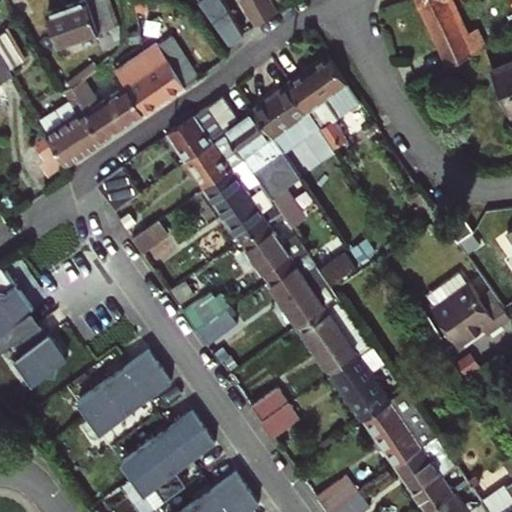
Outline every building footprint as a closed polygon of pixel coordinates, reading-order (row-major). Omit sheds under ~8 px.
[(105,0),(77,0),(48,10),(61,44),(115,25),(105,0)] [(275,0),(250,0),(262,20),(280,9),(275,0)] [(511,0),(421,0),(448,61),(473,51),(451,0),(511,0)] [(5,26),(0,28),(0,49),(4,56),(17,47),(5,26)] [(171,33),(119,67),(127,81),(146,111),(198,76),(171,33)] [(0,79),(13,71),(4,56),(0,49),(0,79)] [(332,53),(292,81),(336,145),(349,137),(336,118),(363,99),(332,53)] [(511,57),(493,65),(511,111),(511,57)] [(98,99),(82,76),(72,84),(86,107),(105,138),(146,111),(127,81),(98,99)] [(68,105),(42,121),(49,131),(86,107),(72,84),(61,91),(68,105)] [(170,131),(190,159),(230,131),(210,103),(170,131)] [(67,162),(105,138),(86,107),(49,131),(67,162)] [(190,159),(208,186),(234,167),(248,158),(230,131),(190,159)] [(265,183),(258,173),(248,158),(234,167),(251,193),(265,183)] [(124,160),(95,179),(114,207),(143,187),(124,160)] [(270,221),(251,193),(234,167),(208,186),(244,239),(270,221)] [(287,244),(301,234),(284,211),(270,221),(244,239),(270,277),(297,258),(287,244)] [(155,222),(134,237),(143,249),(163,234),(155,222)] [(297,258),(301,264),(313,255),(309,250),(297,258)] [(330,306),(301,264),(297,258),(270,277),(302,325),(330,306)] [(186,279),(173,288),(182,303),(196,293),(186,279)] [(507,307),(494,287),(480,296),(470,282),(434,305),(460,343),(495,318),(499,323),(511,314),(507,307)] [(0,335),(4,332),(12,344),(37,325),(29,314),(32,312),(13,287),(3,294),(3,293),(1,292),(0,291),(0,335)] [(212,289),(185,308),(198,326),(224,307),(212,289)] [(375,342),(343,296),(330,306),(361,352),(375,342)] [(228,306),(200,325),(211,340),(239,321),(228,306)] [(361,352),(330,306),(302,325),(334,370),(361,352)] [(37,325),(12,344),(20,355),(15,359),(34,384),(49,372),(51,374),(52,375),(53,375),(54,375),(55,374),(56,374),(57,373),(58,372),(58,371),(58,370),(58,369),(58,368),(57,367),(57,366),(67,359),(49,334),(45,336),(37,325)] [(361,352),(334,370),(365,417),(393,398),(372,368),(386,359),(375,342),(361,352)] [(79,398),(91,414),(156,367),(144,350),(79,398)] [(91,414),(102,431),(168,383),(156,367),(91,414)] [(365,417),(397,463),(436,436),(438,434),(407,389),(393,398),(365,417)] [(294,398),(267,416),(279,433),(305,415),(294,398)] [(123,458),(135,474),(200,427),(188,410),(123,458)] [(135,474),(147,490),(212,443),(200,427),(135,474)] [(436,436),(397,463),(428,509),(455,490),(437,463),(449,455),(436,436)] [(175,511),(209,511),(244,487),(232,470),(175,511)] [(351,470),(322,491),(333,507),(363,487),(351,470)] [(333,507),(336,511),(362,511),(376,503),(364,486),(363,487),(333,507)] [(209,511),(243,511),(256,503),(244,487),(209,511)] [(455,490),(428,509),(430,511),(492,511),(484,501),(469,511),(455,490)]
